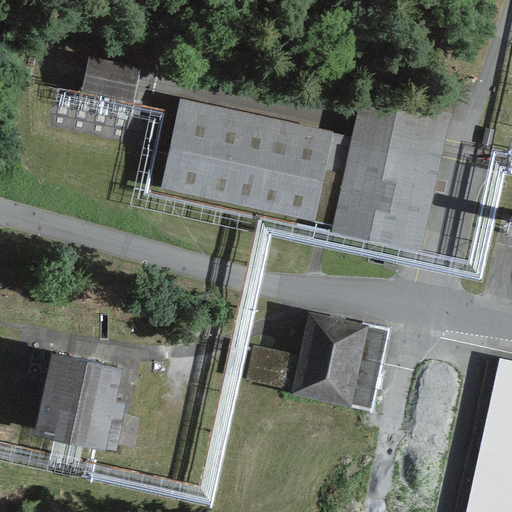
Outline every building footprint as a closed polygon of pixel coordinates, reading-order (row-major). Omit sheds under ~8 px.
[(85,71),(80,96),(131,106),(136,82),(140,64),(89,53),(85,71)] [(443,148),(451,113),(360,94),(353,129),(351,136),(340,191),(332,226),(331,233),(421,252),(443,148)] [(321,187),(333,133),(180,100),(161,189),(314,222),(321,187)] [(333,133),(321,187),(340,191),(351,136),(333,133)] [(340,191),(321,187),(314,222),(332,226),(340,191)] [(369,325),(309,311),(299,355),(253,345),(246,380),(291,390),(290,395),(351,408),(352,404),(371,408),(387,333),(368,329),(369,325)] [(115,450),(125,403),(116,401),(123,369),(51,354),(34,437),(105,452),(106,448),(115,450)] [(511,511),(511,361),(489,357),(455,511),(511,511)]
